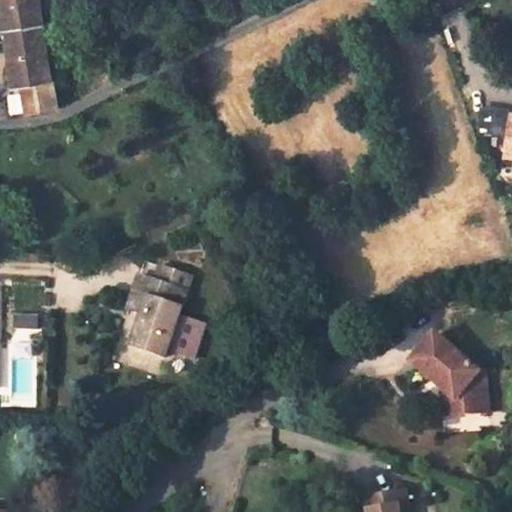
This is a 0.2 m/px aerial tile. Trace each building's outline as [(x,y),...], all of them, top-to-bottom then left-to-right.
[(43,21),(39,0),(1,0),(5,25),(43,21)] [(5,25),(15,84),(24,82),(29,109),(59,105),(43,21),(5,25)] [(166,362),(192,281),(161,271),(156,286),(137,280),(127,314),(145,321),(135,352),(166,362)] [(445,335),(421,363),(452,389),(465,400),(467,415),(498,413),(495,371),(489,372),(445,335)] [(465,400),(452,389),(454,416),(467,415),(465,400)] [(410,511),(408,492),(368,499),(369,511),(410,511)] [(0,511),(7,511),(9,500),(0,499),(0,511)]
